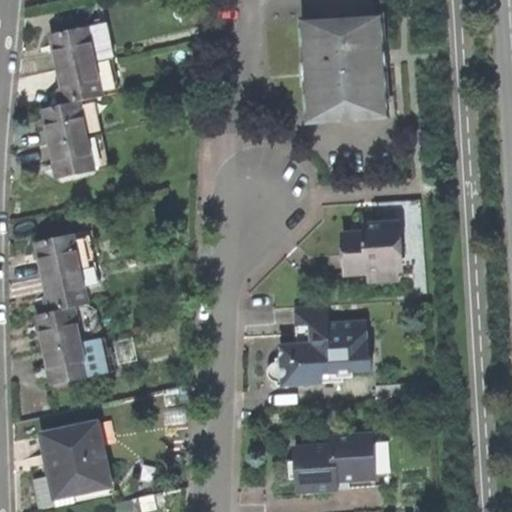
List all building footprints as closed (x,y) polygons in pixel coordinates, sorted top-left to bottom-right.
[(308,125),(387,120),(384,69),(382,69),(381,60),(381,53),(382,53),(380,19),(302,24),(304,58),(299,58),(302,94),(306,94),(308,125)] [(55,52),(59,68),(113,56),(105,23),(51,35),(55,52)] [(63,86),(67,104),(93,98),(121,92),(113,56),(59,68),(63,86)] [(46,127),(50,144),(101,132),(93,98),(67,104),(42,109),(46,127)] [(58,180),(109,169),(101,132),(50,144),(54,160),(58,180)] [(363,273),(398,271),(401,271),(398,224),(373,225),(374,234),(365,234),(343,235),(345,274),(363,273)] [(365,226),(365,234),(374,234),(373,225),(368,226),(365,226)] [(73,236),(81,270),(97,266),(89,232),(73,236)] [(81,270),(73,236),(36,243),(40,262),(43,278),(81,270)] [(97,266),(81,270),(85,290),(101,286),(97,266)] [(85,290),(81,270),(43,278),(47,294),(51,312),(74,308),(88,304),(85,290)] [(398,281),(398,271),(363,273),(364,283),(398,281)] [(74,308),(81,343),(94,340),(93,335),(95,335),(100,329),(97,310),(88,304),(74,308)] [(322,384),(322,368),(342,367),(342,374),(372,372),(371,361),(361,351),(360,340),(367,339),(366,321),(328,322),(328,305),(297,308),(299,340),(299,346),(282,347),(282,359),(276,359),(276,363),(272,365),(268,368),(267,373),(268,378),(272,382),(277,383),(277,387),(322,384)] [(44,351),(81,343),(74,308),(51,312),(36,315),(41,335),(44,351)] [(134,336),(114,340),(119,365),(139,361),(134,336)] [(94,340),(81,343),(89,377),(112,372),(105,338),(94,340)] [(52,385),(89,377),(81,343),(44,351),(48,369),(52,385)] [(343,383),(342,374),(342,367),(322,368),(322,384),(343,383)] [(401,407),(434,404),(433,384),(400,386),(401,407)] [(48,467),(55,498),(111,486),(98,422),(41,434),(46,459),(48,467)] [(336,480),(374,478),(371,436),(324,439),(324,443),(325,447),(295,448),(298,491),(336,489),(336,480)] [(56,505),(55,498),(48,467),(43,468),(44,477),(34,479),(40,509),(56,505)] [(133,511),(134,500),(113,504),(113,511),(133,511)]
